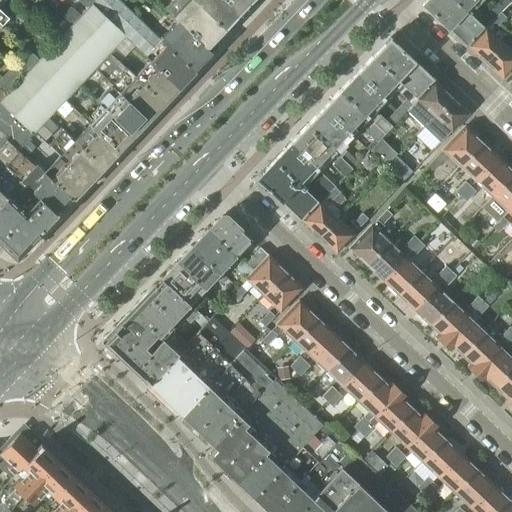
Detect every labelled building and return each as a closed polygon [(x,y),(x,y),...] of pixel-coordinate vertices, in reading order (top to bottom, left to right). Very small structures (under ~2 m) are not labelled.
[(58,5),(51,0),(49,4),(54,9),(58,5)] [(95,0),(94,0),(75,0),(86,9),(87,8),(91,3),(91,4),(95,0)] [(125,36),(124,37),(133,46),(144,56),(160,40),(122,4),(118,0),(95,0),(91,4),(125,36)] [(177,0),(167,12),(182,26),(210,53),(218,44),(213,40),(225,28),(193,0),(177,0)] [(193,0),(225,28),(242,10),(230,0),(193,0)] [(230,0),(242,10),(251,0),(230,0)] [(424,5),(448,28),(465,10),(454,0),(425,0),(424,2),(423,2),(422,2),(422,3),(422,4),(422,5),(423,5),(424,5)] [(454,0),(465,10),(472,17),(478,12),(473,7),(480,0),(454,0)] [(506,0),(498,0),(494,4),(494,5),(500,11),(509,3),(506,0)] [(0,131),(3,135),(0,138),(0,161),(4,165),(0,169),(0,203),(21,181),(36,165),(19,149),(55,111),(64,101),(95,69),(109,53),(124,37),(125,36),(91,4),(91,3),(87,8),(86,9),(78,16),(71,24),(37,60),(21,77),(11,87),(5,93),(0,98),(0,131)] [(500,11),(494,5),(487,13),(483,16),(485,18),(489,22),(490,22),(493,19),(499,12),(500,11)] [(69,7),(62,15),(71,24),(78,16),(69,7)] [(465,10),(448,28),(465,44),(482,26),(472,17),(465,10)] [(493,19),(490,22),(495,27),(505,17),(499,12),(493,19)] [(182,26),(165,44),(193,70),(210,53),(182,26)] [(468,45),(485,61),(501,44),(502,43),(495,37),(493,39),(482,29),(466,45),(467,46),(468,45)] [(133,46),(124,37),(109,53),(119,62),(133,46)] [(387,40),(372,56),(396,80),(414,62),(390,40),(390,39),(390,38),(389,38),(388,38),(388,39),(387,39),(387,40)] [(165,44),(160,49),(188,76),(193,70),(165,44)] [(511,54),(501,44),(485,61),(502,77),(511,65),(511,54)] [(160,49),(149,61),(177,87),(188,76),(160,49)] [(37,60),(29,52),(13,69),(21,77),(37,60)] [(109,53),(95,69),(111,84),(119,92),(147,119),(162,103),(134,76),(119,62),(109,53)] [(356,73),(380,97),(391,85),(399,94),(405,88),(396,80),(372,56),(356,73)] [(149,61),(134,76),(162,103),(177,87),(149,61)] [(396,80),(405,88),(413,95),(407,102),(411,105),(417,99),(415,97),(432,79),(414,62),(396,80)] [(21,77),(13,69),(12,68),(0,81),(0,88),(5,93),(11,87),(21,77)] [(339,91),(384,134),(391,126),(385,121),(379,114),(378,116),(370,108),(380,97),(356,73),(339,91)] [(433,82),(417,99),(411,105),(402,115),(407,120),(417,110),(418,111),(428,121),(434,115),(435,116),(451,98),(433,82)] [(96,100),(104,108),(132,135),(147,119),(119,92),(111,84),(96,100)] [(323,108),(348,131),(358,120),(366,129),(365,130),(377,142),(384,134),(339,91),(323,108)] [(451,98),(435,116),(443,124),(437,130),(439,132),(445,137),(467,114),(451,98)] [(405,99),(394,110),(401,116),(402,115),(411,105),(407,102),(405,99)] [(64,101),(55,111),(63,118),(72,108),(64,101)] [(132,135),(104,108),(89,124),(117,151),(132,135)] [(306,125),(351,169),(352,169),(358,163),(345,151),(337,143),(348,131),(323,108),(306,125)] [(401,116),(394,110),(385,121),(391,126),(400,117),(401,116)] [(36,132),(45,141),(57,127),(48,119),(36,132)] [(74,140),(102,166),(117,151),(89,124),(74,140)] [(344,176),(347,173),(351,169),(306,125),(289,144),(314,167),(325,155),(333,163),(332,164),(344,176)] [(449,156),(458,165),(480,142),(464,127),(443,150),(437,156),(442,161),(443,162),(449,156)] [(59,156),(86,183),(102,166),(74,140),(62,129),(47,145),(59,156)] [(464,182),(469,186),(496,158),(480,142),(458,165),(469,175),(462,182),(463,183),(464,182)] [(295,183),(317,204),(333,187),(334,186),(314,167),(289,144),(272,161),(295,183)] [(367,154),(358,163),(366,171),(375,162),(367,154)] [(43,172),(71,199),(86,183),(59,156),(43,172)] [(437,156),(427,166),(432,171),(442,161),(437,156)] [(481,186),(490,195),(511,172),(496,158),(469,186),(474,191),(476,192),(481,186)] [(387,166),(401,178),(407,171),(394,159),(387,166)] [(257,179),(279,200),(295,183),(272,161),(258,176),(257,176),(256,176),(256,177),(255,177),(255,178),(255,179),(256,179),(257,179)] [(21,181),(38,197),(56,215),(71,199),(43,172),(36,165),(21,181)] [(496,212),(501,217),(511,205),(511,172),(490,195),(501,205),(495,211),(496,212)] [(0,203),(0,238),(25,212),(24,212),(38,197),(21,181),(0,203)] [(450,207),(453,204),(469,186),(464,182),(463,183),(454,192),(452,190),(442,201),(450,207)] [(301,221),(302,220),(317,204),(295,183),(279,200),(301,221)] [(469,186),(453,204),(458,209),(474,191),(469,186)] [(317,204),(302,220),(318,236),(335,219),(336,218),(340,213),(329,202),(339,193),(333,187),(317,204)] [(25,212),(0,238),(0,241),(16,256),(20,252),(19,252),(26,245),(26,246),(27,244),(28,244),(56,215),(38,197),(24,212),(25,212)] [(511,219),(511,205),(501,217),(506,222),(508,224),(511,219)] [(386,209),(376,220),(381,225),(391,215),(386,209)] [(352,223),(357,228),(366,218),(361,213),(352,223)] [(221,215),(208,229),(235,255),(251,239),(225,214),(221,215)] [(501,217),(491,227),(486,233),(491,239),(506,222),(501,217)] [(335,219),(318,236),(335,251),(351,234),(335,219)] [(349,248),(350,249),(365,263),(387,241),(370,226),(349,248)] [(208,229),(192,246),(219,272),(235,255),(208,229)] [(408,251),(418,240),(414,236),(403,247),(408,251)] [(472,237),(467,243),(473,248),(478,243),(472,237)] [(381,279),(397,294),(419,271),(409,262),(414,257),(413,256),(424,246),(418,240),(408,251),(403,256),(381,279)] [(365,263),(381,279),(403,256),(398,252),(387,241),(365,263)] [(485,244),(477,252),(488,262),(496,255),(497,253),(486,243),(485,244)] [(192,246),(176,262),(204,288),(213,278),(219,285),(226,278),(219,272),(192,246)] [(259,247),(244,263),(253,272),(267,257),(268,256),(259,247)] [(246,279),(263,295),(284,273),(267,257),(253,272),(246,279)] [(176,262),(161,278),(189,304),(204,288),(176,262)] [(451,272),(455,276),(462,269),(458,265),(451,272)] [(435,276),(440,281),(451,271),(445,266),(435,276)] [(397,294),(413,309),(435,287),(419,271),(397,294)] [(413,309),(429,324),(451,302),(442,293),(447,288),(445,286),(455,276),(451,272),(451,271),(440,281),(435,287),(413,309)] [(258,322),(263,326),(264,327),(300,288),(284,273),(263,295),(273,305),(258,322)] [(161,278),(146,294),(174,320),(180,314),(189,322),(193,318),(198,313),(189,304),(161,278)] [(230,295),(236,300),(245,290),(240,285),(230,295)] [(146,294),(131,309),(159,336),(174,320),(146,294)] [(435,337),(442,344),(467,318),(473,311),(482,301),(477,296),(467,306),(466,305),(460,311),(451,302),(429,324),(439,333),(435,337)] [(482,301),(473,311),(477,316),(487,306),(482,301)] [(283,331),(293,340),(314,317),(298,302),(277,324),(283,331)] [(131,309),(118,323),(144,347),(156,335),(158,337),(159,336),(131,309)] [(193,318),(202,327),(207,322),(206,321),(198,313),(193,318)] [(199,331),(215,347),(228,333),(211,316),(206,321),(207,322),(202,327),(199,331)] [(293,340),(308,354),(330,332),(314,317),(293,340)] [(452,346),(461,355),(483,332),(467,318),(442,344),(448,350),(452,346)] [(230,331),(248,345),(256,335),(239,321),(230,331)] [(511,322),(499,336),(504,341),(511,333),(511,322)] [(103,339),(134,368),(149,352),(144,347),(118,323),(103,339)] [(266,345),(276,336),(270,330),(261,339),(266,345)] [(150,383),(182,414),(231,364),(215,347),(199,331),(186,344),(177,353),(149,382),(150,382),(150,383)] [(308,354),(325,370),(347,348),(330,332),(308,354)] [(467,368),(474,374),(499,348),(483,332),(461,355),(470,363),(467,368)] [(215,347),(231,364),(245,350),(228,333),(215,347)] [(134,368),(149,382),(177,353),(162,339),(149,352),(134,368)] [(336,380),(341,385),(362,362),(347,348),(325,370),(336,380)] [(484,376),(494,385),(511,365),(511,360),(499,348),(474,374),(480,380),(484,376)] [(245,350),(231,364),(261,392),(271,381),(265,375),(269,372),(245,350)] [(288,366),(294,371),(303,361),(298,356),(288,366)] [(303,361),(294,371),(299,376),(308,366),(303,361)] [(341,385),(356,400),(378,378),(362,362),(341,385)] [(182,414),(213,443),(261,392),(231,364),(182,414)] [(511,365),(494,385),(510,400),(511,397),(511,365)] [(212,456),(254,496),(300,446),(323,423),(275,377),(271,381),(261,392),(213,443),(219,449),(212,456)] [(367,421),(372,415),(398,389),(391,383),(387,387),(378,378),(356,400),(368,410),(362,416),(367,421)] [(320,396),(325,401),(335,391),(331,386),(320,396)] [(372,415),(389,430),(410,408),(401,399),(405,395),(398,389),(372,415)] [(335,391),(325,401),(331,406),(341,396),(335,391)] [(389,430),(405,445),(430,419),(423,413),(419,417),(410,408),(389,430)] [(362,416),(352,427),(358,432),(367,421),(362,416)] [(405,445),(421,461),(443,439),(433,430),(437,426),(430,419),(405,445)] [(373,426),(367,421),(358,432),(360,433),(363,437),(373,426)] [(351,439),(358,432),(352,427),(340,440),(345,445),(351,439)] [(0,468),(3,472),(10,478),(14,473),(22,465),(41,446),(42,445),(40,443),(39,444),(30,436),(31,435),(30,434),(30,435),(23,429),(19,433),(18,432),(17,433),(18,434),(0,452),(0,468)] [(358,432),(351,439),(356,444),(363,437),(360,433),(358,432)] [(254,496),(270,511),(334,443),(326,435),(309,454),(300,446),(254,496)] [(270,511),(271,511),(299,511),(354,454),(345,445),(340,440),(339,439),(334,443),(270,511)] [(431,482),(437,476),(458,454),(443,439),(421,461),(432,471),(426,477),(431,482)] [(13,487),(22,496),(58,460),(57,460),(57,461),(51,455),(52,455),(51,454),(50,455),(41,446),(22,465),(28,471),(21,478),(21,479),(13,487)] [(384,457),(390,462),(400,452),(394,447),(384,457)] [(362,460),(371,469),(378,475),(386,467),(370,451),(362,460)] [(400,452),(390,462),(395,467),(405,457),(400,452)] [(299,511),(329,511),(371,469),(362,460),(354,453),(354,454),(299,511)] [(437,476),(453,491),(474,468),(458,454),(437,476)] [(47,490),(53,496),(73,476),(63,467),(64,466),(63,466),(57,461),(58,461),(58,460),(22,496),(32,506),(47,490)] [(395,467),(390,462),(387,466),(392,471),(395,467)] [(458,507),(462,511),(463,511),(469,507),(490,484),(474,468),(453,491),(464,501),(458,507)] [(329,511),(416,511),(378,475),(371,469),(329,511)] [(50,511),(68,511),(89,491),(89,490),(89,491),(83,486),(83,485),(83,484),(82,485),(73,476),(53,496),(60,503),(50,511)] [(416,487),(422,492),(431,482),(426,477),(416,487)] [(431,482),(422,492),(427,497),(437,487),(431,482)] [(493,511),(507,499),(490,484),(469,507),(474,511),(493,511)] [(0,511),(6,511),(8,511),(10,511),(22,496),(13,487),(0,500),(0,511)] [(99,511),(105,506),(95,497),(96,497),(95,496),(95,497),(89,491),(90,491),(89,491),(68,511),(99,511)] [(511,511),(511,504),(507,499),(493,511),(511,511)]
